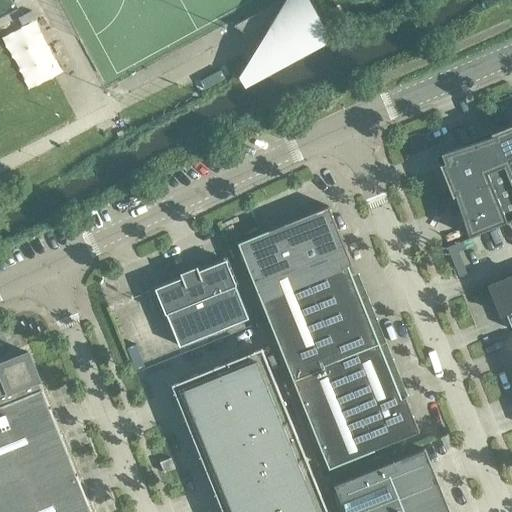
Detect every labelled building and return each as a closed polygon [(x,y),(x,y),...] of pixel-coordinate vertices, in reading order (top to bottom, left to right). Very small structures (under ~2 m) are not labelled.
[(247,65),(239,77),(316,38),(295,0),(285,0),(285,1),(247,65)] [(493,134),(511,181),(511,122),(491,132),(491,133),(492,132),(493,134)] [(474,141),(490,180),(506,220),(511,217),(511,181),(493,134),(474,141)] [(455,194),(490,180),(474,141),(441,152),(444,161),(441,163),(441,162),(439,163),(453,195),(454,195),(454,194),(455,193),(455,194)] [(490,180),(455,194),(469,235),(506,220),(490,180)] [(238,242),(330,470),(417,434),(347,264),(352,263),(345,246),(340,248),(334,231),(338,229),(328,205),(238,242)] [(179,345),(248,317),(235,285),(236,284),(226,259),(155,287),(166,313),(179,345)] [(511,274),(489,284),(501,313),(506,311),(511,326),(511,274)] [(262,348),(175,383),(219,491),(305,456),(262,348)] [(91,511),(88,504),(89,504),(77,474),(76,474),(61,437),(62,437),(50,407),(49,407),(38,379),(39,379),(28,352),(5,361),(4,359),(0,360),(0,511),(91,511)] [(345,511),(450,511),(434,471),(425,447),(334,484),(345,511)] [(227,511),(328,511),(305,456),(219,491),(227,511)] [(164,472),(175,468),(171,457),(160,461),(164,472)]
